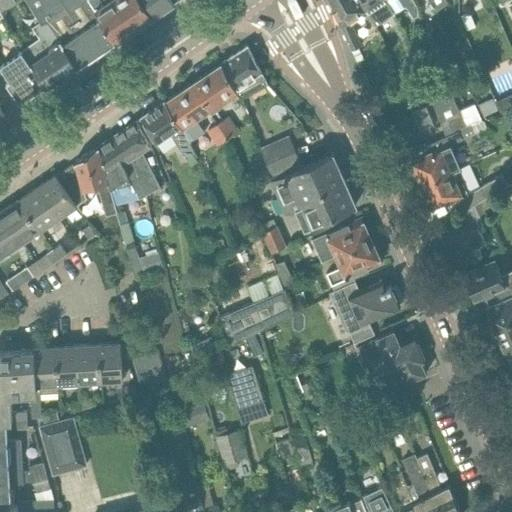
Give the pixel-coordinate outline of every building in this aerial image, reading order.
[(26,0),(39,20),(40,20),(42,24),(47,21),(51,26),(76,64),(78,67),(117,40),(91,0),(26,0)] [(91,0),(117,40),(135,28),(116,0),(91,0)] [(116,0),(135,28),(153,16),(142,0),(116,0)] [(146,0),(155,14),(176,0),(146,0)] [(358,45),(360,45),(349,21),(364,11),(365,9),(358,0),(329,0),(356,62),(364,58),(358,45)] [(375,25),(394,12),(385,0),(358,0),(365,9),(364,11),(365,10),(375,25)] [(385,0),(394,12),(405,5),(413,17),(418,13),(417,5),(413,0),(385,0)] [(431,0),(437,8),(447,2),(446,0),(431,0)] [(508,21),(511,19),(511,0),(502,6),(508,21)] [(76,64),(51,26),(47,21),(42,24),(40,20),(39,20),(32,26),(39,36),(21,49),(22,49),(45,84),(61,74),(76,64)] [(268,83),(261,71),(247,44),(222,62),(238,92),(241,98),(268,83)] [(22,49),(0,64),(10,79),(6,82),(15,95),(11,98),(16,104),(45,84),(22,49)] [(211,108),(238,92),(222,62),(195,79),(211,108)] [(195,79),(165,99),(182,125),(185,129),(189,139),(205,128),(196,115),(209,106),(211,108),(195,79)] [(402,90),(406,100),(408,99),(412,110),(414,115),(413,115),(421,133),(422,133),(420,128),(431,123),(414,80),(402,85),(404,90),(402,90)] [(165,99),(140,116),(155,143),(170,133),(186,157),(195,151),(185,129),(182,125),(165,99)] [(442,105),(435,108),(446,135),(466,126),(459,108),(455,99),(442,105)] [(219,121),(225,138),(238,130),(229,114),(219,121)] [(400,143),(419,135),(421,133),(413,115),(411,116),(392,124),(400,143)] [(139,179),(146,193),(159,185),(141,150),(153,143),(137,119),(115,133),(129,160),(132,159),(141,177),(139,179)] [(219,121),(207,129),(216,144),(225,138),(219,121)] [(461,165),(451,143),(474,132),(471,124),(466,126),(446,135),(426,144),(425,142),(407,149),(417,170),(414,172),(419,183),(461,165)] [(115,133),(98,144),(107,173),(111,188),(131,183),(139,197),(140,196),(146,193),(139,179),(141,177),(132,159),(129,160),(115,133)] [(301,160),(290,136),(261,149),(272,173),(301,160)] [(74,159),(74,160),(82,188),(97,184),(106,214),(116,210),(107,173),(98,144),(74,159)] [(356,204),(333,153),(273,179),(287,211),(296,207),(304,226),(356,204)] [(74,160),(56,173),(77,204),(85,198),(82,188),(74,160)] [(461,165),(419,183),(425,196),(428,195),(432,206),(452,197),(453,200),(457,198),(462,211),(474,204),(479,200),(507,181),(502,173),(475,189),(468,192),(463,181),(457,168),(461,166),(461,165)] [(36,185),(58,217),(77,204),(56,173),(55,172),(36,185)] [(40,228),(58,217),(36,185),(19,197),(40,228)] [(22,241),(40,228),(19,197),(1,209),(22,241)] [(466,219),(445,228),(449,237),(446,239),(446,241),(446,243),(450,252),(452,253),(453,255),(455,254),(460,264),(478,256),(482,255),(477,245),(485,242),(480,231),(484,229),(478,215),(474,204),(462,211),(466,219)] [(0,209),(0,246),(4,253),(22,241),(1,209),(0,209)] [(162,233),(157,213),(151,215),(156,235),(162,233)] [(329,231),(311,239),(316,250),(321,261),(336,255),(374,238),(368,227),(366,228),(363,221),(361,215),(346,222),(347,223),(329,231)] [(90,223),(82,228),(89,238),(96,233),(90,223)] [(287,245),(277,224),(262,231),(271,252),(287,245)] [(341,265),(326,271),(331,283),(349,275),(352,274),(367,267),(365,263),(379,256),(376,250),(378,249),(374,238),(336,255),(341,265)] [(53,247),(60,257),(67,252),(60,242),(53,247)] [(53,262),(60,257),(53,247),(46,252),(53,262)] [(511,270),(501,275),(494,259),(463,272),(465,275),(461,277),(465,288),(470,286),(475,298),(484,294),(489,304),(511,293),(511,270)] [(275,263),(280,276),(286,273),(288,276),(291,275),(284,260),(275,263)] [(17,272),(23,282),(34,275),(27,265),(17,272)] [(23,282),(17,272),(6,280),(12,289),(23,282)] [(286,273),(280,276),(285,289),(295,285),(296,284),(291,275),(288,276),(286,273)] [(330,290),(329,291),(337,310),(346,331),(348,330),(350,333),(369,324),(367,319),(381,313),(399,305),(396,298),(399,296),(394,285),(391,287),(390,285),(385,287),(381,278),(379,279),(380,281),(359,290),(352,274),(349,275),(331,283),(334,289),(330,290)] [(0,295),(1,297),(8,292),(4,286),(0,288),(0,295)] [(220,315),(232,342),(256,331),(257,331),(295,315),(284,288),(220,315)] [(485,306),(490,318),(479,323),(490,348),(511,337),(511,293),(489,304),(485,306)] [(369,324),(350,333),(354,343),(374,334),(369,324)] [(391,370),(386,373),(392,387),(426,371),(422,360),(425,359),(424,357),(425,353),(422,348),(420,346),(415,336),(399,342),(393,329),(378,336),(377,335),(370,338),(370,339),(356,345),(364,362),(378,356),(379,356),(384,354),(391,370)] [(511,337),(490,348),(501,372),(511,367),(511,337)] [(121,341),(97,343),(99,380),(123,378),(121,341)] [(97,343),(76,344),(78,382),(99,380),(97,343)] [(76,344),(54,345),(58,391),(59,391),(59,384),(78,382),(76,344)] [(40,390),(40,392),(58,391),(54,345),(33,346),(33,349),(35,385),(35,391),(40,390)] [(30,391),(35,391),(33,349),(21,349),(21,352),(13,352),(13,350),(0,350),(0,418),(4,418),(6,418),(10,418),(10,410),(9,396),(13,392),(30,391)] [(157,350),(133,356),(142,389),(155,385),(154,382),(165,379),(157,350)] [(252,364),(226,372),(237,407),(263,398),(252,364)] [(138,393),(135,384),(124,387),(126,397),(138,393)] [(82,408),(93,405),(91,396),(79,399),(82,408)] [(71,411),(82,408),(79,399),(69,402),(71,411)] [(56,407),(49,409),(51,421),(59,419),(56,407)] [(10,410),(10,418),(17,418),(19,418),(18,409),(10,410)] [(27,409),(18,409),(19,418),(27,418),(27,409)] [(49,409),(41,412),(42,416),(43,423),(51,421),(49,409)] [(74,415),(39,424),(53,474),(87,464),(74,415)] [(0,504),(12,504),(10,483),(33,482),(36,492),(51,487),(43,461),(28,465),(30,469),(23,469),(21,437),(7,438),(7,429),(6,418),(4,418),(0,418),(0,504)] [(10,418),(6,418),(7,429),(17,429),(17,418),(10,418)] [(19,418),(17,418),(17,429),(28,428),(27,418),(19,418)] [(227,431),(216,435),(224,462),(226,469),(238,466),(235,458),(227,431)] [(285,437),(276,441),(281,458),(297,453),(295,446),(291,435),(285,437)] [(307,442),(295,446),(297,453),(303,470),(314,466),(312,460),(313,460),(307,442)] [(437,511),(430,494),(431,493),(416,457),(414,453),(403,457),(413,482),(407,485),(401,471),(407,487),(414,502),(417,511),(437,511)] [(425,454),(416,457),(431,493),(430,494),(437,511),(460,511),(449,484),(441,488),(427,453),(425,454)] [(165,471),(175,511),(191,511),(204,509),(197,485),(185,489),(180,468),(165,471)] [(401,471),(388,476),(401,508),(394,511),(417,511),(414,502),(407,487),(401,471)] [(377,487),(363,494),(369,511),(394,511),(381,485),(377,487)] [(40,498),(33,499),(33,509),(41,508),(40,498)] [(53,498),(40,498),(41,508),(54,507),(53,498)] [(349,501),(333,506),(334,511),(365,511),(360,498),(349,502),(349,501)] [(33,499),(24,499),(25,509),(33,509),(33,499)] [(12,504),(0,504),(0,511),(18,511),(18,509),(18,504),(18,503),(12,504)]
